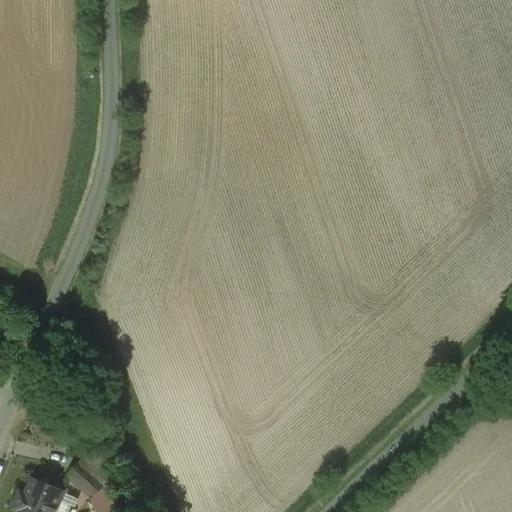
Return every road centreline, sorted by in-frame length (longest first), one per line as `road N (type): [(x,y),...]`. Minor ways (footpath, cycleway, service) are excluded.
road 1 (unclassified): [(0,432),(105,167),(108,0)]
road 2 (unclassified): [(330,511),(511,339)]
